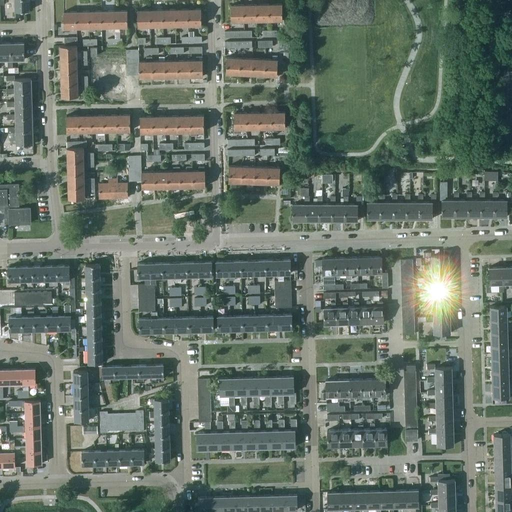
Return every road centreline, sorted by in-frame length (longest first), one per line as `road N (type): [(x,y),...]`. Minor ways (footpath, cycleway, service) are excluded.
road 1 (residential): [(170,487),(187,488),(181,351),(123,349),(122,248)]
road 2 (residential): [(216,242),(210,0)]
road 3 (residential): [(310,459),(304,243)]
road 4 (residential): [(57,487),(52,362),(37,351),(0,346)]
road 5 (unclassified): [(304,243),(462,237)]
road 6 (residential): [(310,459),(468,457)]
road 7 (residential): [(43,30),(51,166)]
